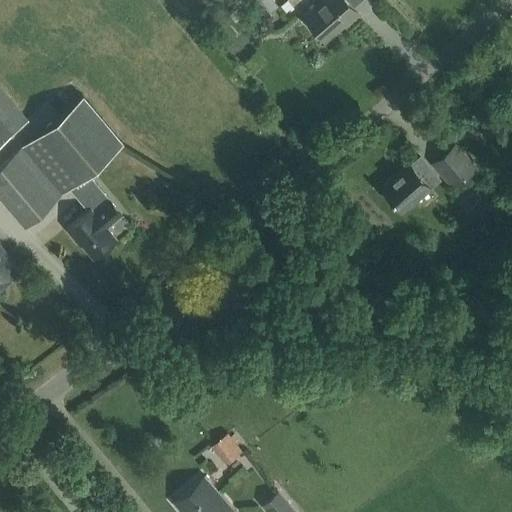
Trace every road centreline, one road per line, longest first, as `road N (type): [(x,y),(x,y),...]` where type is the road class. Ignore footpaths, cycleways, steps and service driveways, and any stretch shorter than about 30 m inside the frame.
road 1 (unclassified): [(509,0),(258,212),(240,243),(225,308)]
road 2 (tertiary): [(225,308),(285,303),(511,318)]
road 3 (tertiary): [(0,433),(109,350),(225,308)]
